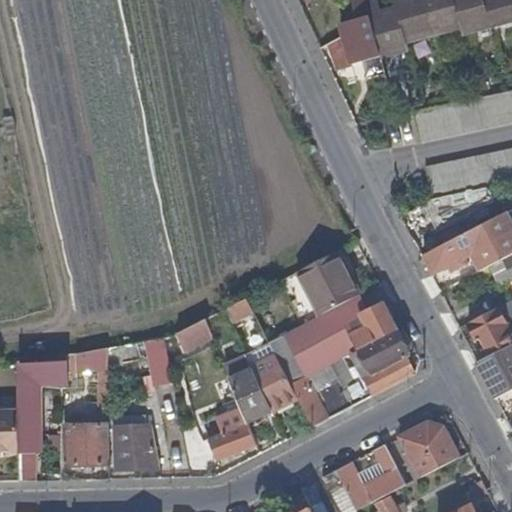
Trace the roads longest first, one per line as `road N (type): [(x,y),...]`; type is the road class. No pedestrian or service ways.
road 1 (residential): [(0,505),(192,504),(245,492),(458,378)]
road 2 (residential): [(276,0),(349,172),(458,378)]
